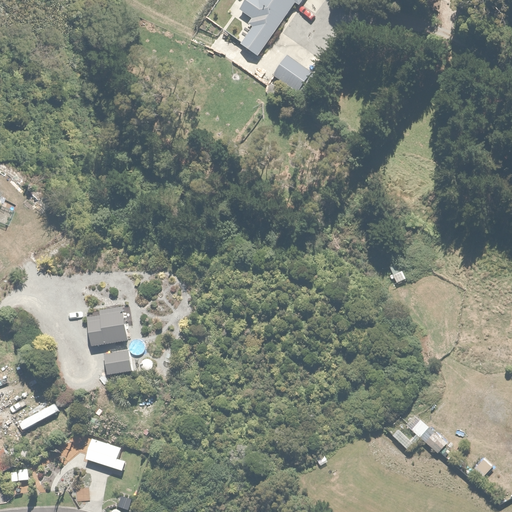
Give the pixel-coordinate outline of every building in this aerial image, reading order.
[(258,56),(294,5),(298,7),(302,0),(245,0),(239,9),(251,18),(249,22),(254,26),(241,44),(258,56)] [(287,58),(274,79),(311,103),(325,82),(287,58)] [(83,317),(90,348),(128,340),(121,309),(83,317)] [(130,351),(104,354),(107,378),(133,374),(130,351)] [(416,411),(404,422),(419,438),(431,427),(416,411)] [(448,446),(434,432),(422,444),(435,458),(448,446)] [(129,453),(97,442),(91,460),(122,471),(129,453)]
